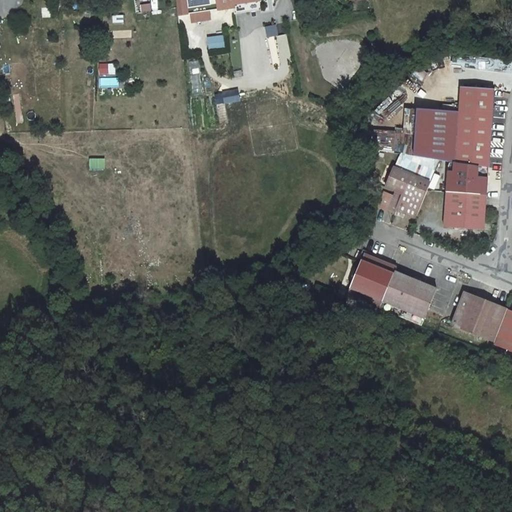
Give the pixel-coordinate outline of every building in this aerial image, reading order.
[(140,0),(141,10),(156,9),(156,0),(140,0)] [(186,0),(175,0),(177,15),(187,15),(186,0)] [(259,0),(232,0),(232,1),(233,8),(260,4),(259,0)] [(211,21),(210,11),(190,12),(190,22),(211,21)] [(337,23),(336,15),(326,16),(327,24),(337,23)] [(353,31),(353,28),(352,26),(351,25),(350,24),(349,23),(347,22),(344,22),(342,23),(340,25),(339,27),(339,29),(339,31),(340,34),(342,35),(344,36),(346,35),(349,35),(350,34),(352,32),(353,31)] [(269,24),(265,25),(268,37),(279,35),(276,24),(269,26),(269,24)] [(328,34),(329,32),(329,30),(329,29),(328,27),(326,26),(325,25),(323,24),(321,25),(319,25),(318,26),(316,28),(315,29),(316,32),(316,34),(317,36),(319,37),(321,38),(323,38),(324,38),(326,37),(327,36),(328,34)] [(207,37),(209,51),(226,48),(224,35),(207,37)] [(353,41),(349,43),(350,43),(348,44),(346,46),(344,48),(344,51),(345,53),(346,56),(348,58),(350,59),(353,59),(355,58),(357,57),(358,56),(359,54),(360,52),(361,49),(360,47),(359,45),(357,43),(355,43),(353,41)] [(456,58),(456,74),(486,75),(486,68),(469,68),(470,58),(456,58)] [(454,113),(451,164),(475,168),(483,169),(488,91),(455,89),(454,113)] [(451,164),(454,113),(415,112),(412,159),(449,164),(451,164)] [(451,164),(449,164),(449,173),(444,173),(443,194),(483,198),(483,169),(475,168),(451,164)] [(392,212),(410,222),(429,186),(394,168),(383,188),(397,195),(395,200),(381,193),(374,206),(390,215),(392,212)] [(483,198),(443,194),(440,228),(480,232),(483,198)] [(394,269),(362,257),(347,295),(361,297),(421,321),(434,291),(416,284),(412,291),(406,289),(410,282),(393,275),(394,269)] [(494,343),(505,309),(463,297),(453,331),(494,343)] [(511,310),(505,309),(494,343),(493,345),(511,349),(511,310)]
